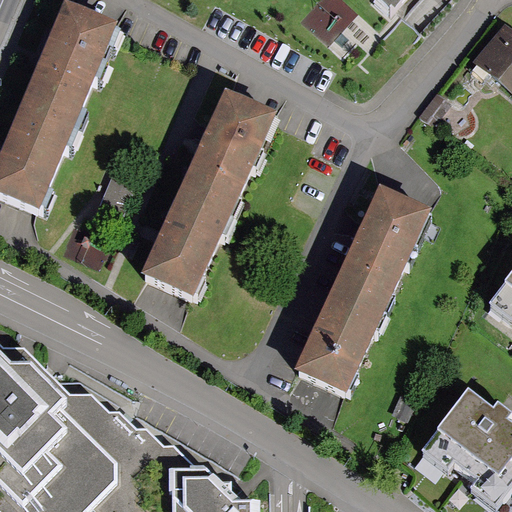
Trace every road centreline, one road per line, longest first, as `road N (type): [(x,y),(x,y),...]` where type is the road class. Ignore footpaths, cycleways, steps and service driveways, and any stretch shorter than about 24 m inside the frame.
road 1 (residential): [(0,293),(104,347),(370,511)]
road 2 (residential): [(489,0),(373,134)]
